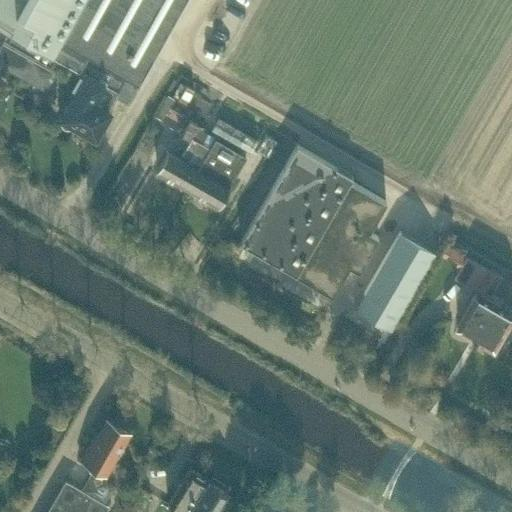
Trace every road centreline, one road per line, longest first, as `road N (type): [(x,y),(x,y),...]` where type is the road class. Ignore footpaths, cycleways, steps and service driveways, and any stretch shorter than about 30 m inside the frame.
road 1 (unclassified): [(511,477),(0,180)]
road 2 (unclassified): [(367,511),(0,298)]
road 3 (track): [(199,0),(65,218)]
